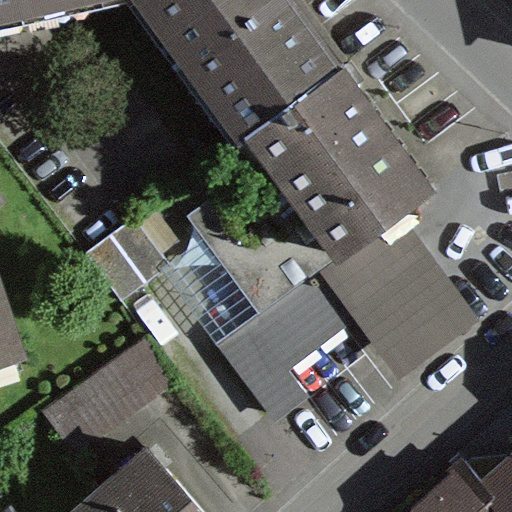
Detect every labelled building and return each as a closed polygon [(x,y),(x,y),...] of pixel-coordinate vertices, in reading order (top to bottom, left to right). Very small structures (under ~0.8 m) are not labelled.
[(0,0),(0,9),(40,0),(147,0),(250,132),(337,67),(286,0),(0,0)] [(340,252),(392,213),(429,186),(355,88),(360,84),(344,62),(337,67),(250,132),(267,155),(340,252)] [(220,190),(188,213),(260,311),(340,252),(267,155),(220,190)] [(175,196),(188,213),(220,190),(207,173),(175,196)] [(179,238),(156,206),(138,219),(161,250),(179,238)] [(424,255),(392,213),(340,252),(260,311),(217,343),(270,413),(304,387),(284,360),(424,255)] [(123,299),(171,264),(161,250),(138,219),(135,215),(87,251),(123,299)] [(0,358),(18,353),(0,300),(0,358)] [(149,332),(43,408),(76,454),(182,378),(149,332)] [(206,511),(150,446),(116,475),(123,483),(88,511),(206,511)] [(511,458),(486,482),(511,510),(511,458)] [(511,511),(511,510),(486,482),(465,459),(407,511),(511,511)]
